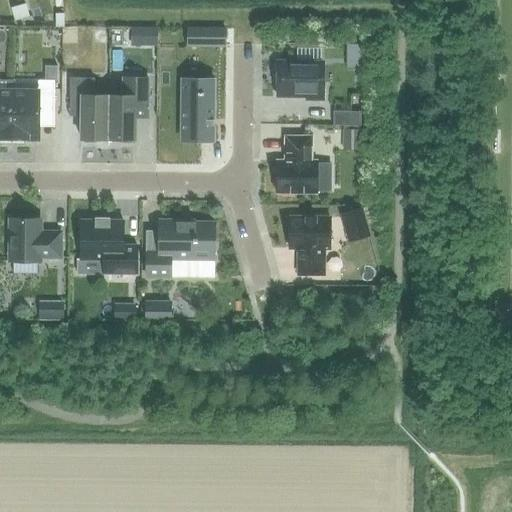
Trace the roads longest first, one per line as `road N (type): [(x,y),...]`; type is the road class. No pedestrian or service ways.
road 1 (track): [(410,18),(74,11),(73,0)]
road 2 (residential): [(0,181),(240,184)]
road 3 (residential): [(240,184),(242,46)]
